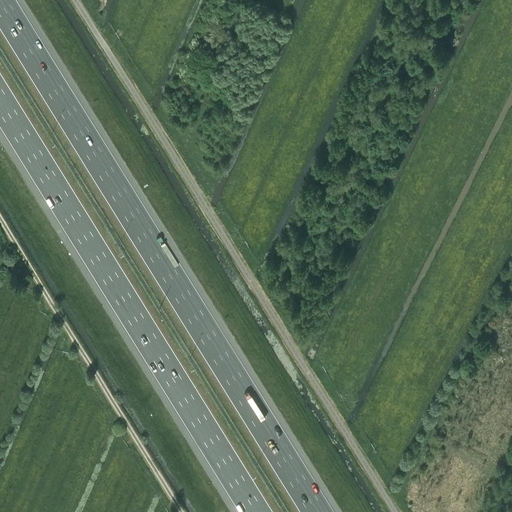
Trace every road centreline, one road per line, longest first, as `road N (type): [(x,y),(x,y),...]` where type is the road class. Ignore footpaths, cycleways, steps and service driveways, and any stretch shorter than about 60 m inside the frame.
road 1 (motorway): [(315,511),(0,4)]
road 2 (motorway): [(0,99),(256,511)]
road 3 (track): [(0,220),(180,511)]
